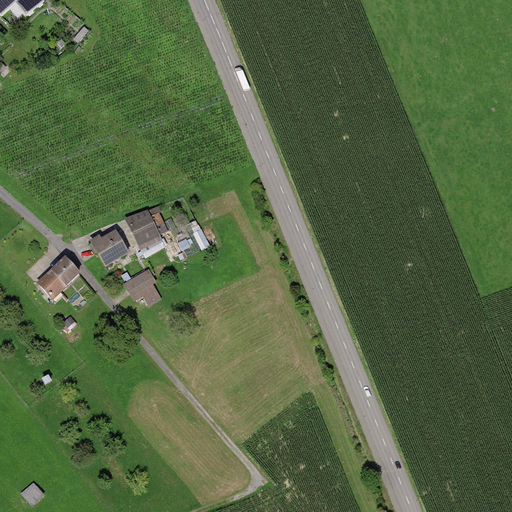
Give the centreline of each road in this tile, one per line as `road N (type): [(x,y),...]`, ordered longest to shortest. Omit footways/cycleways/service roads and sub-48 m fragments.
road 1 (residential): [(204,0),(412,511)]
road 2 (track): [(200,511),(255,488),(256,473),(113,303)]
road 3 (residential): [(113,303),(76,253),(0,191)]
